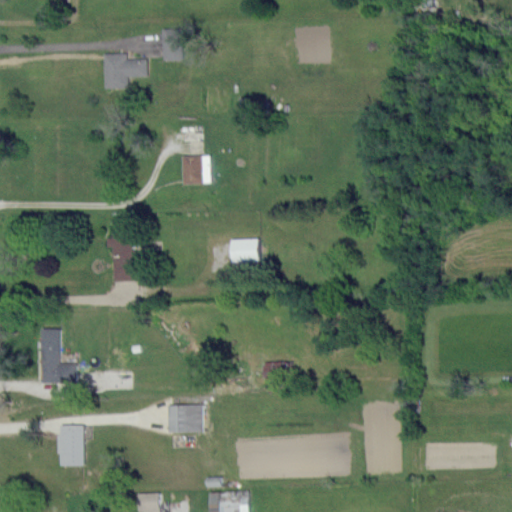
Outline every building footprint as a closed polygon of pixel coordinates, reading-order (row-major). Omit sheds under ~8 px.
[(184,60),(184,28),(164,28),(164,60),(184,60)] [(107,88),(106,53),(128,53),(128,58),(148,58),(148,75),(129,75),(130,87),(107,88)] [(185,182),(183,155),(210,153),(212,181),(185,182)] [(117,280),(116,255),(115,255),(115,245),(109,245),(109,237),(114,236),(114,226),(134,226),(135,262),(138,262),(138,280),(117,280)] [(261,260),(260,238),(233,239),(233,261),(261,260)] [(62,362),(79,362),(78,382),(45,381),(45,366),(44,366),(44,349),(41,349),(41,343),(44,343),(44,328),(62,328),(62,362)] [(289,361),(265,362),(265,379),(289,378),(289,361)] [(170,405),(170,432),(204,431),(204,404),(170,405)] [(63,465),(62,452),(60,452),(60,434),(63,434),(62,425),(85,424),(86,464),(63,465)] [(212,491),(212,511),(250,511),(250,490),(212,491)] [(139,493),(140,511),(162,510),(161,492),(139,493)]
